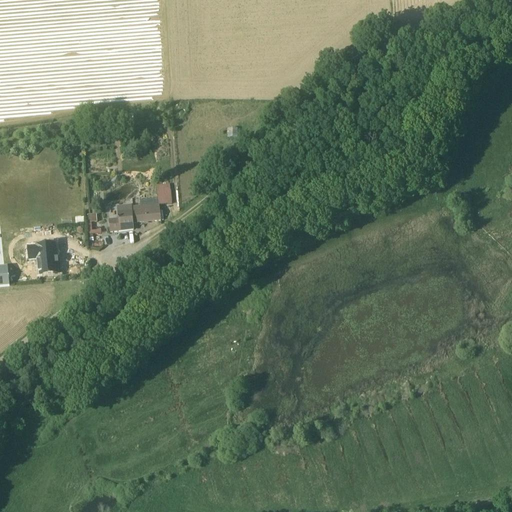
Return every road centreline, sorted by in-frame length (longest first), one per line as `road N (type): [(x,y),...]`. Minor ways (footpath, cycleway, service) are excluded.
road 1 (track): [(184,205),(400,28),(398,0)]
road 2 (unclassified): [(0,362),(184,205)]
